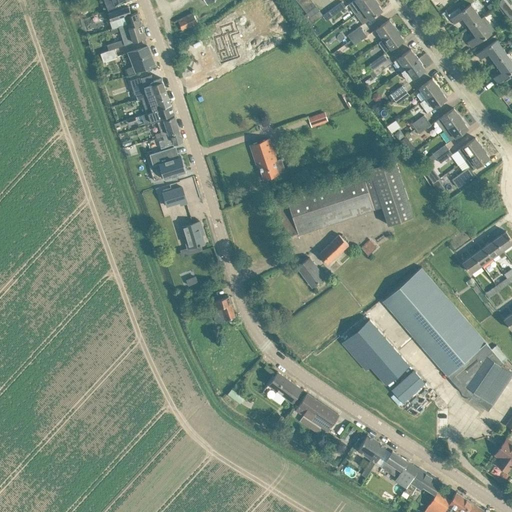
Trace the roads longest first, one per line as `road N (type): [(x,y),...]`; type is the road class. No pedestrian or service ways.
road 1 (tertiary): [(510,511),(288,365),(257,336),(143,0)]
road 2 (track): [(378,511),(212,404),(159,289),(61,0)]
road 3 (residential): [(511,155),(400,0)]
road 4 (unknown): [(232,269),(387,208)]
